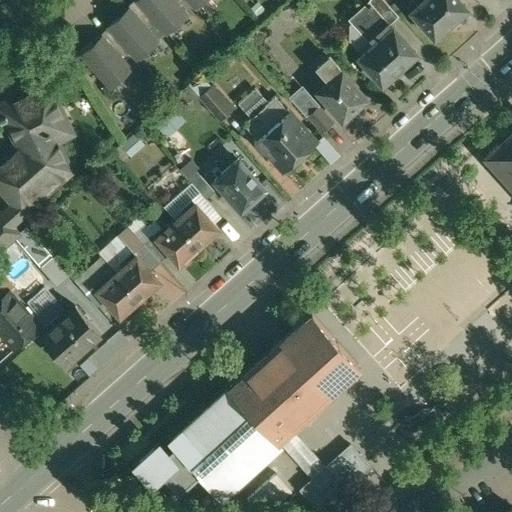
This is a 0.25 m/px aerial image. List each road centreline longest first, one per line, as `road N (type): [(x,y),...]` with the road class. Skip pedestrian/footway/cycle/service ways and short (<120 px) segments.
road 1 (secondary): [(511,51),(32,476)]
road 2 (residential): [(406,511),(511,451)]
